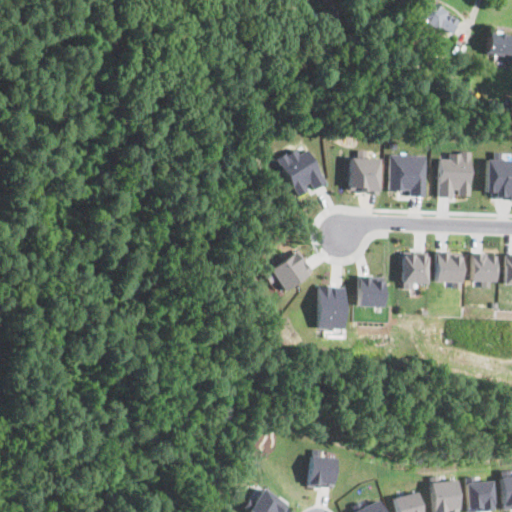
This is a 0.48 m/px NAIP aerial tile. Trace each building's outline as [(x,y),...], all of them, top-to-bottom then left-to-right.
[(424,1),(429,4),(430,2),(439,7),(438,8),(458,19),(450,35),(437,27),(435,30),(414,19),(424,1)] [(488,33),(495,34),(495,33),(504,34),(504,35),(511,36),(511,39),(511,63),(506,62),(507,55),(503,54),(502,56),(485,54),(488,33)] [(324,180),(305,148),(297,153),(294,148),(275,160),(297,197),(324,180)] [(436,196),(453,196),(453,194),(468,195),(469,152),(447,151),(446,158),(437,158),(436,196)] [(422,195),(424,154),(388,153),(386,189),(407,190),(407,195),(422,195)] [(377,191),(378,157),(348,157),(347,190),(377,191)] [(484,191),(492,191),(492,197),(511,197),(511,158),(485,158),(484,191)] [(279,290),(310,272),(298,250),(267,267),(279,290)] [(459,251),(433,250),(432,281),(443,281),(443,287),(458,287),(459,251)] [(400,252),(399,288),(409,288),(409,282),(426,282),(427,253),(400,252)] [(468,284),(491,284),(492,253),(469,252),(468,284)] [(501,283),(511,283),(511,253),(502,253),(501,283)] [(382,275),(355,275),(355,305),(381,306),(382,275)] [(315,327),(341,328),(342,286),(315,286),(315,327)] [(305,484),(331,487),(334,457),(308,454),(305,484)] [(500,507),(511,505),(511,474),(506,475),(506,469),(496,470),(500,507)] [(492,509),(489,479),(478,481),(478,475),(462,476),(465,511),(492,509)] [(426,482),(430,511),(450,511),(457,511),(452,478),(426,482)] [(280,511),(286,505),(262,487),(246,508),(251,511),(280,511)] [(390,496),(394,511),(419,511),(415,490),(390,496)] [(352,509),(353,511),(382,511),(377,499),(352,509)]
